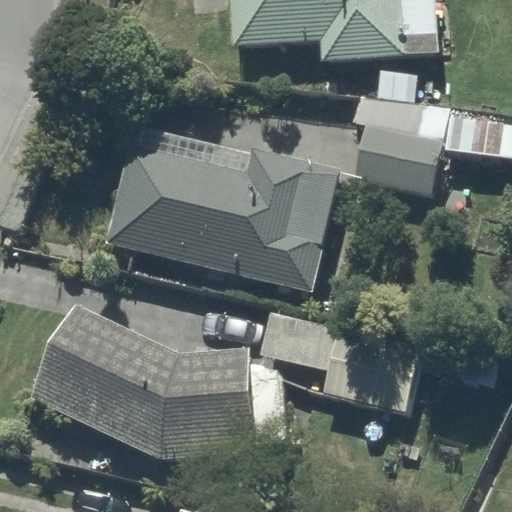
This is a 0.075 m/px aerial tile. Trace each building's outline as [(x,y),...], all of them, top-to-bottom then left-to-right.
[(234,0),(237,59),(324,56),(325,74),(409,71),(406,0),(234,0)] [(369,137),(357,192),(440,202),(453,117),(363,106),(357,134),(369,137)] [(511,133),(454,126),(449,163),(511,171),(511,133)] [(130,157),(108,255),(317,307),(347,184),(149,139),(145,160),(130,157)] [(68,455),(80,430),(164,472),(261,469),(261,458),(291,457),(288,377),(258,378),(257,360),(180,365),(82,319),(38,410),(45,414),(33,439),(68,455)] [(332,385),(335,374),(344,339),(275,322),(264,368),(332,385)] [(335,374),(332,385),(327,405),(416,427),(424,396),(335,374)]
